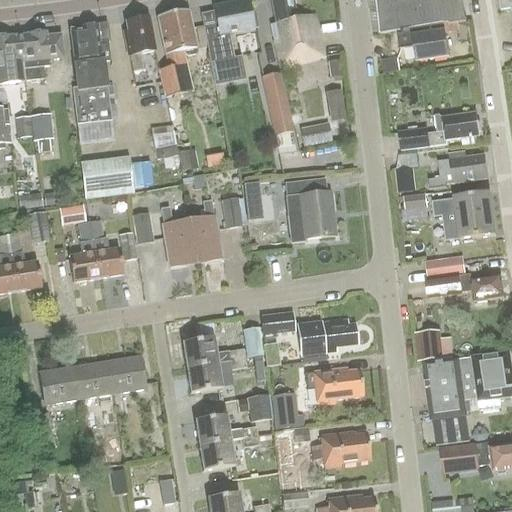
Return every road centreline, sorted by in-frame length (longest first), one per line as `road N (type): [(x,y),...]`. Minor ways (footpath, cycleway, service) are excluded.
road 1 (residential): [(386,279),(356,0)]
road 2 (residential): [(154,316),(386,279)]
road 3 (residential): [(412,511),(386,279)]
road 4 (residential): [(479,0),(511,229)]
road 5 (residential): [(154,316),(187,511)]
road 6 (residential): [(0,340),(154,316)]
